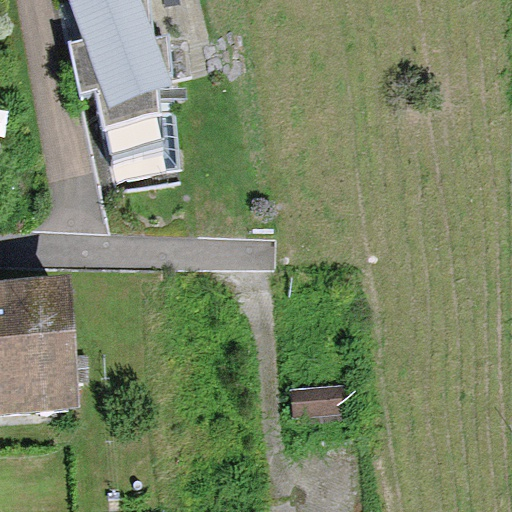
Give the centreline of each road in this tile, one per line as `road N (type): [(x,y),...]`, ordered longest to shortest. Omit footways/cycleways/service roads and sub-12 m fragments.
road 1 (residential): [(33,0),(80,256)]
road 2 (residential): [(80,256),(256,265)]
